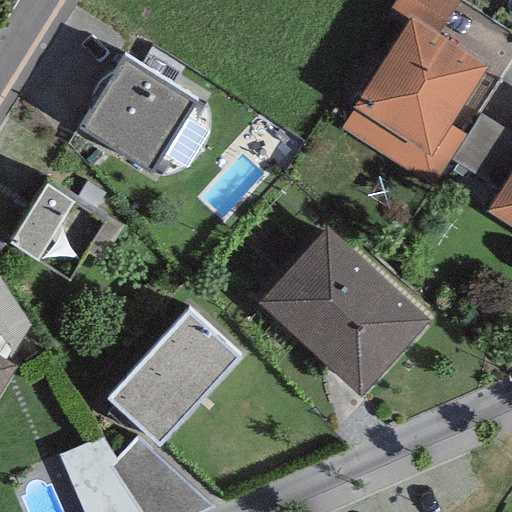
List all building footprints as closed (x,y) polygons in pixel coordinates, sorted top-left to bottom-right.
[(486,66),(409,18),(340,127),(433,186),(451,159),(465,135),(449,125),(486,66)] [(197,99),(125,54),(78,128),(151,173),(197,99)] [(465,135),(451,159),(500,190),(511,171),(511,132),(480,112),(465,135)] [(511,171),(500,190),(487,210),(511,225),(511,171)] [(103,220),(45,184),(8,244),(67,280),(103,220)] [(429,323),(327,228),(258,303),(360,398),(429,323)] [(0,279),(0,334),(13,351),(36,337),(0,279)] [(188,312),(108,399),(159,445),(238,356),(188,312)] [(20,362),(13,351),(0,334),(0,358),(14,368),(20,362)] [(0,391),(14,368),(0,358),(0,391)] [(203,511),(215,507),(137,438),(113,466),(139,511),(203,511)]
